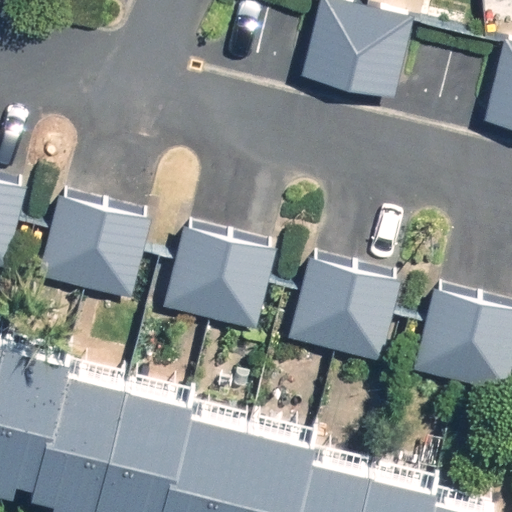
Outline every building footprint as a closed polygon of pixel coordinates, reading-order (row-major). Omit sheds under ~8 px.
[(417,6),(392,0),(319,0),(304,62),(397,85),(417,6)] [(511,30),(507,29),(488,106),(511,111),(511,30)] [(29,177),(0,169),(0,254),(9,257),(29,177)] [(133,287),(153,207),(64,185),(44,265),(133,287)] [(257,317),(277,239),(190,218),(170,295),(257,317)] [(381,349),(400,271),(315,249),(296,327),(381,349)] [(511,360),(511,297),(438,279),(417,359),(507,382),(511,360)] [(0,470),(57,484),(55,493),(132,511),(508,511),(511,499),(435,481),(438,468),(316,438),(319,423),(195,393),(198,383),(70,351),(73,340),(0,322),(0,470)]
